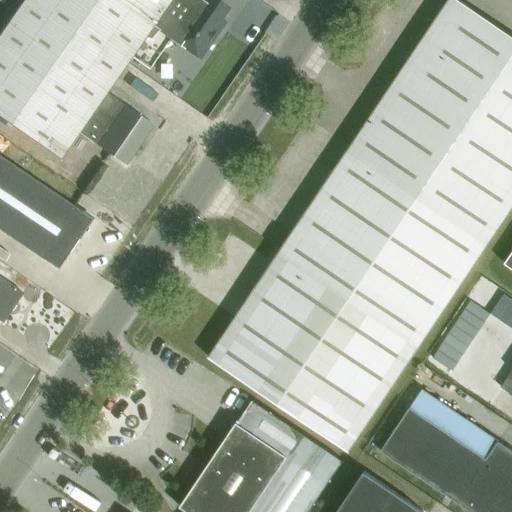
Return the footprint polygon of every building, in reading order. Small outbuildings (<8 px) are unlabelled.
[(24,0),(0,35),(0,115),(60,158),(78,131),(97,145),(97,144),(126,165),(154,125),(106,91),(131,55),(169,0),(24,0)] [(149,68),(170,38),(200,58),(221,28),(217,25),(229,7),(219,0),(169,0),(131,55),(149,68)] [(409,61),(288,241),(209,358),(349,452),(511,208),(511,36),(457,0),(449,0),(434,23),(430,21),(424,22),(422,26),(423,31),(405,58),(409,61)] [(0,229),(17,241),(58,269),(92,218),(0,155),(0,229)] [(0,320),(3,322),(23,292),(0,276),(0,320)] [(511,394),(511,370),(501,387),(511,394)] [(511,511),(511,450),(422,390),(410,408),(381,451),(471,511),(511,511)] [(288,457),(250,511),(309,511),(343,461),(252,400),(237,423),(288,457)] [(187,511),(250,511),(288,457),(237,423),(180,507),(187,511)] [(422,511),(365,473),(337,511),(422,511)]
